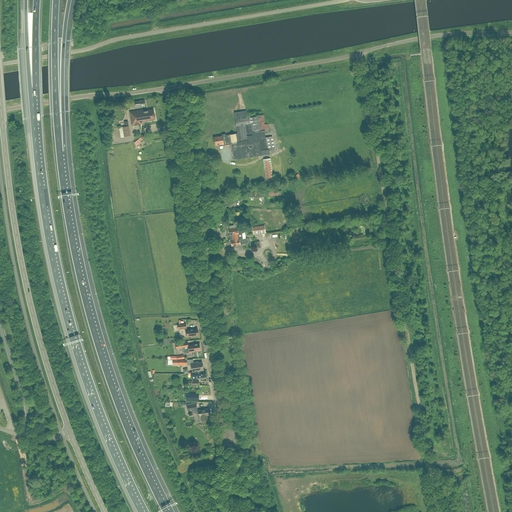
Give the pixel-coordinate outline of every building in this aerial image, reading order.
[(141,112),(141,110),(130,112),(132,125),(144,123),(144,121),(155,119),(153,110),(141,112)] [(221,136),(214,137),(215,145),(223,144),(223,145),(232,144),(234,159),(270,154),(269,149),(274,148),(272,136),(265,137),(264,131),(269,130),(268,124),(264,125),(264,122),(267,121),(266,116),(264,116),(264,115),(235,119),(237,133),(226,135),(225,134),(221,134),(221,136)] [(263,159),(266,184),(274,183),(270,158),(263,159)] [(269,197),(279,195),(278,188),(268,190),(269,197)] [(254,192),(254,202),(262,201),(262,191),(254,192)] [(246,202),(254,202),(254,192),(246,192),(246,202)] [(230,241),(231,241),(235,240),(235,239),(236,239),(236,234),(238,233),(238,232),(238,231),(240,231),(239,224),(229,226),(230,235),(229,235),(230,241)] [(253,234),(265,232),(264,224),(252,227),(253,234)] [(235,240),(231,241),(232,246),(248,243),(247,238),(242,239),(241,231),(240,232),(238,232),(238,233),(236,234),(236,239),(235,239),(235,240)] [(182,349),(183,353),(188,353),(188,351),(192,351),(200,350),(199,344),(191,345),(185,346),(186,348),(182,349)] [(192,372),(203,370),(202,362),(194,363),(194,362),(191,363),(192,372)] [(206,377),(205,370),(203,370),(192,372),(191,372),(187,373),(188,375),(191,374),(192,379),(206,377)] [(188,412),(197,410),(196,403),(186,404),(188,412)] [(207,419),(206,415),(209,415),(208,408),(198,410),(199,416),(201,416),(201,420),(207,419)]
